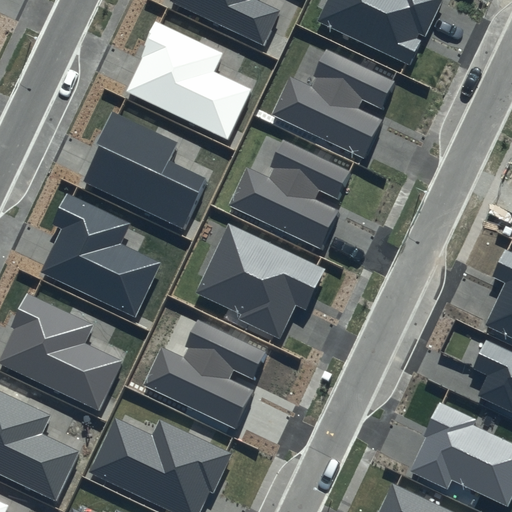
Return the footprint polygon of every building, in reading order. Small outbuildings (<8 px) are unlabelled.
[(57,0),(50,15),(98,37),(115,0),(57,0)] [(169,0),(169,1),(264,47),(281,11),(257,0),(169,0)] [(326,0),(317,21),(409,65),(421,40),(417,38),(419,34),(425,36),(442,0),(326,0)] [(223,54),(156,22),(124,91),(229,140),(253,89),(215,71),(223,54)] [(395,80),(327,48),(314,75),(318,77),(314,86),(291,75),(272,114),(364,158),(382,120),(359,109),(363,100),(382,108),(395,80)] [(178,143),(113,113),(81,180),(182,227),(205,178),(169,161),(178,143)] [(351,171),(283,139),(270,167),(274,169),(270,178),(247,166),(228,206),(320,249),(338,211),(315,200),(319,191),(338,200),(351,171)] [(131,223),(67,193),(52,224),(61,228),(40,272),(134,316),(160,262),(121,243),(131,223)] [(326,269),(228,223),(196,293),(240,314),(238,319),(281,339),(297,306),(307,311),(326,269)] [(511,251),(506,249),(492,277),(504,283),(484,326),(511,339),(511,251)] [(93,324),(28,292),(11,326),(15,328),(0,358),(0,363),(100,411),(124,361),(85,342),(93,324)] [(267,352),(198,319),(185,346),(189,348),(185,359),(161,347),(143,385),(236,430),(255,390),(231,378),(235,370),(253,379),(267,352)] [(511,349),(487,338),(473,368),(487,375),(477,396),(511,412),(511,349)] [(52,414),(0,389),(0,474),(56,501),(80,451),(43,433),(52,414)] [(476,419),(440,402),(424,436),(427,437),(410,472),(448,490),(452,480),(508,506),(511,498),(511,442),(474,425),(476,419)] [(201,511),(230,454),(160,420),(152,436),(115,418),(89,472),(171,511),(201,511)] [(453,511),(393,483),(379,511),(453,511)] [(5,511),(9,505),(0,500),(0,511),(5,511)]
